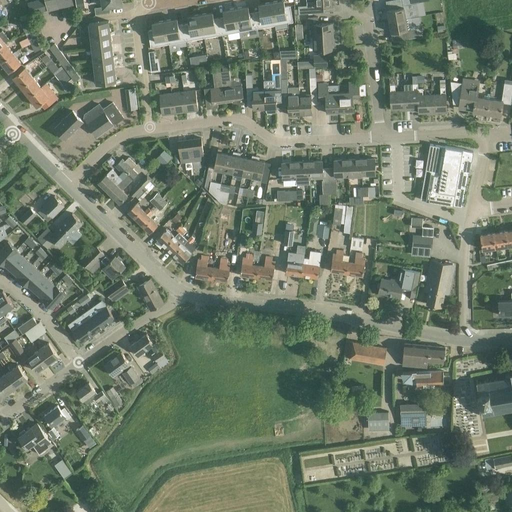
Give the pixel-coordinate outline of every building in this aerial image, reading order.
[(30,14),(56,8),(74,5),(72,0),(36,0),(27,2),(30,14)] [(120,0),(102,0),(103,6),(94,8),(96,15),(110,12),(109,6),(121,4),(120,0)] [(283,7),(282,0),(271,2),(275,25),(276,25),(276,31),(289,29),(288,23),(293,22),(290,5),(283,7)] [(331,0),(314,0),(315,1),(306,2),(306,5),(298,6),(298,9),(294,9),(294,14),(312,13),(312,7),(332,6),(331,0)] [(395,0),(397,8),(387,10),(389,21),(406,18),(419,16),(417,3),(420,2),(419,2),(428,0),(395,0)] [(275,25),(271,2),(260,4),(261,11),(254,12),(257,28),(275,25)] [(257,28),(254,12),(247,13),(246,6),(236,8),(240,32),(239,32),(240,39),(258,36),(257,28)] [(219,18),(222,35),(239,32),(240,32),(236,8),(225,10),(226,17),(219,18)] [(200,14),(204,38),(222,35),(219,18),(212,19),(211,13),(200,14)] [(204,38),(200,14),(189,16),(191,23),(184,24),(186,41),(204,38)] [(421,26),(419,16),(406,18),(389,21),(391,32),(401,30),(403,39),(423,36),(421,26)] [(313,37),(333,36),(332,23),(318,24),(318,17),(308,17),(308,25),(312,25),(313,37)] [(165,21),(169,44),(186,41),(184,24),(177,25),(175,19),(165,21)] [(90,36),(110,33),(109,21),(89,23),(90,36)] [(169,44),(165,21),(154,22),(155,29),(148,30),(151,47),(169,44)] [(25,33),(32,30),(27,22),(21,25),(25,33)] [(0,47),(10,39),(2,30),(0,31),(0,47)] [(30,43),(36,40),(32,30),(25,33),(30,43)] [(92,48),(111,45),(110,33),(90,36),(92,48)] [(333,36),(313,37),(314,51),(333,49),(333,36)] [(0,47),(0,60),(1,62),(13,52),(5,43),(10,39),(0,47)] [(36,40),(30,43),(34,52),(41,49),(36,40)] [(111,45),(92,48),(93,60),(113,57),(111,45)] [(9,72),(21,62),(16,57),(20,54),(17,49),(13,52),(1,62),(9,72)] [(47,66),(53,61),(47,54),(46,54),(45,52),(39,56),(36,58),(39,61),(41,58),(47,66)] [(297,60),(298,67),(327,66),(327,54),(313,54),(313,60),(297,60)] [(113,57),(93,60),(94,72),(114,69),(113,57)] [(55,75),(63,69),(61,66),(58,68),(53,61),(47,66),(55,75)] [(220,71),(225,102),(232,101),(233,105),(244,104),(241,84),(231,85),(228,64),(222,65),(222,71),(220,71)] [(21,87),(33,77),(25,67),(13,77),(21,87)] [(73,80),(71,78),(71,79),(63,69),(55,75),(63,85),(61,86),(66,92),(75,85),(72,81),(73,80)] [(114,69),(94,72),(96,84),(110,82),(110,83),(116,82),(114,69)] [(225,102),(220,71),(212,72),(214,87),(204,88),(207,109),(218,107),(217,103),(225,102)] [(281,74),(281,89),(288,88),(288,104),(289,115),(296,115),(300,115),(299,95),(299,86),(288,87),(287,74),(285,72),(281,72),(281,74)] [(252,75),(246,75),(246,77),(247,89),(248,89),(249,97),(253,97),(253,110),(265,109),(264,90),(253,90),(252,76),(252,75)] [(33,77),(21,87),(29,97),(46,82),(40,87),(33,77)] [(396,77),(389,77),(389,85),(390,85),(395,85),(397,85),(396,77)] [(463,77),(459,104),(473,107),(473,111),(487,113),(489,98),(477,96),(480,80),(463,77)] [(432,95),(432,112),(446,112),(446,94),(445,94),(445,79),(439,79),(440,94),(432,95)] [(489,98),(487,113),(501,116),(503,103),(511,104),(511,95),(511,80),(505,79),(502,100),(489,98)] [(274,80),(263,80),(264,90),(265,109),(266,109),(266,111),(267,112),(275,112),(276,110),(276,109),(276,105),(282,104),(281,90),(276,91),(275,89),(275,84),(275,80),(274,80)] [(45,108),(58,97),(46,82),(29,97),(37,106),(41,103),(45,108)] [(339,113),(338,92),(329,93),(328,82),(317,83),(318,99),(326,99),(326,113),(339,113)] [(339,113),(353,112),(352,97),(359,97),(358,82),(348,82),(348,92),(338,92),(339,113)] [(419,113),(418,83),(412,84),(413,91),(404,91),(405,108),(418,108),(418,113),(419,113)] [(432,112),(432,95),(423,95),(422,83),(418,83),(419,113),(432,112)] [(405,108),(404,91),(395,92),(395,85),(390,85),(391,109),(405,108)] [(196,90),(183,92),(186,111),(198,110),(196,90)] [(183,92),(171,93),(174,113),(186,111),(183,92)] [(174,113),(171,93),(159,95),(162,114),(174,113)] [(311,94),(299,95),(300,115),(311,114),(311,94)] [(123,117),(112,103),(103,110),(99,104),(83,115),(98,136),(123,117)] [(65,139),(83,122),(72,111),(54,128),(65,139)] [(201,138),(190,139),(192,161),(204,160),(201,138)] [(192,161),(190,139),(178,141),(181,163),(192,161)] [(426,153),(437,154),(429,201),(462,207),(468,172),(470,172),(473,151),(463,150),(463,149),(445,146),(445,147),(428,144),(426,153)] [(217,152),(214,168),(208,167),(205,182),(204,186),(217,198),(220,185),(221,183),(211,181),(213,169),(223,171),(227,154),(221,152),(221,149),(218,148),(217,152)] [(163,166),(171,157),(164,150),(156,158),(163,166)] [(227,154),(223,171),(233,173),(237,152),(233,151),(232,155),(227,154)] [(237,152),(233,173),(242,174),(246,157),(240,156),(241,153),(237,152)] [(246,157),(242,174),(251,176),(256,156),(252,155),(251,159),(246,157)] [(132,169),(136,164),(129,156),(124,161),(122,159),(115,166),(121,173),(118,175),(112,169),(106,174),(98,182),(109,193),(117,185),(118,183),(132,169)] [(256,156),(251,176),(261,178),(265,161),(259,160),(260,157),(256,156)] [(374,158),(361,159),(362,175),(375,175),(374,158)] [(348,159),(334,160),(334,167),(335,177),(348,176),(348,159)] [(361,159),(348,159),(348,176),(362,175),(361,159)] [(310,161),(296,162),(297,178),(310,178),(310,161)] [(323,161),(310,161),(310,178),(323,177),(324,177),(324,167),(323,161)] [(296,162),(282,162),(283,179),(297,178),(296,162)] [(132,169),(125,177),(130,181),(138,174),(132,169)] [(134,197),(152,178),(147,174),(129,192),(134,197)] [(117,185),(109,193),(120,203),(127,195),(122,189),(130,181),(125,177),(118,183),(117,185)] [(152,178),(134,197),(135,196),(140,201),(149,191),(155,185),(150,180),(152,179),(152,178)] [(283,179),(276,179),(277,190),(277,200),(298,199),(298,190),(285,191),(285,190),(284,190),(283,179)] [(229,187),(220,185),(217,198),(221,202),(226,203),(229,192),(230,188),(229,187)] [(230,185),(229,187),(230,188),(229,192),(238,194),(239,187),(230,185)] [(368,187),(362,187),(363,196),(369,196),(369,197),(375,197),(374,186),(368,187)] [(239,187),(238,194),(247,196),(249,189),(239,187)] [(353,196),(354,204),(363,204),(363,196),(362,187),(356,187),(357,196),(353,196)] [(28,188),(18,198),(28,209),(39,199),(28,188)] [(155,205),(162,197),(157,192),(150,200),(155,205)] [(55,195),(43,207),(38,212),(39,213),(36,215),(41,220),(44,217),(48,221),(64,205),(55,195)] [(162,197),(155,205),(159,210),(167,202),(162,197)] [(139,221),(150,210),(148,207),(144,211),(136,203),(128,211),(139,221)] [(335,204),(332,223),(341,225),(341,223),(344,223),(344,225),(351,226),(353,205),(346,205),(335,204)] [(263,209),(257,208),(255,220),(262,221),(263,209)] [(30,210),(21,219),(26,224),(36,215),(30,210)] [(150,210),(139,221),(149,232),(157,224),(149,216),(153,212),(150,210)] [(60,246),(82,223),(72,213),(53,233),(48,228),(38,238),(46,247),(53,240),(60,246)] [(423,228),(423,218),(412,217),(411,227),(423,228)] [(329,239),(330,226),(319,225),(318,237),(329,239)] [(183,227),(179,232),(175,236),(165,247),(173,255),(187,240),(182,235),(186,231),(183,227)] [(165,247),(175,236),(166,228),(156,238),(165,247)] [(285,229),(283,244),(292,245),(294,230),(285,229)] [(506,231),(493,232),(496,248),(508,246),(506,231)] [(496,248),(493,232),(481,234),(483,250),(496,248)] [(413,234),(412,247),(432,248),(433,236),(413,234)] [(352,236),(350,248),(363,249),(364,238),(352,236)] [(187,240),(173,255),(181,263),(191,253),(183,245),(187,240)] [(0,260),(3,263),(16,249),(8,241),(0,249),(0,260)] [(110,260),(104,254),(96,245),(81,261),(86,267),(92,273),(104,262),(106,264),(102,269),(112,279),(117,273),(121,277),(125,274),(121,270),(125,266),(115,256),(110,260)] [(39,256),(44,251),(40,247),(35,252),(39,256)] [(12,270),(24,257),(16,250),(17,249),(16,249),(3,263),(4,264),(5,263),(12,270)] [(303,264),(301,275),(318,277),(321,252),(311,250),(309,265),(303,264)] [(347,273),(348,262),(342,261),(343,251),(337,250),(336,254),(333,253),(330,271),(347,273)] [(44,251),(39,256),(43,260),(48,255),(44,251)] [(288,251),(285,273),(301,275),(303,264),(304,254),(288,251)] [(348,262),(347,273),(363,276),(365,258),(362,257),(362,253),(355,252),(354,263),(348,262)] [(256,277),(258,266),(252,265),(253,254),(246,254),(246,257),(243,257),(240,275),(256,277)] [(211,279),(213,267),(207,266),(208,256),(201,255),(201,259),(198,259),(195,277),(211,279)] [(264,266),(258,266),(256,277),(273,279),(275,262),(272,261),(272,257),(265,256),(264,266)] [(20,277),(32,264),(24,257),(12,270),(20,277)] [(219,268),(213,267),(211,279),(227,281),(230,263),(227,263),(228,259),(221,258),(219,268)] [(449,293),(454,271),(450,271),(452,263),(431,259),(424,291),(429,292),(426,304),(441,307),(445,292),(449,293)] [(499,267),(511,265),(510,259),(498,262),(499,267)] [(54,271),(59,266),(56,262),(51,267),(54,271)] [(29,284),(40,271),(32,264),(20,277),(21,278),(20,278),(27,285),(28,284),(29,284)] [(59,266),(54,271),(58,275),(63,270),(59,266)] [(416,290),(420,271),(400,267),(400,269),(399,276),(398,276),(397,280),(390,278),(390,279),(381,278),(380,283),(378,282),(377,287),(379,287),(377,294),(388,296),(388,294),(391,295),(400,297),(401,292),(406,293),(405,295),(406,295),(415,297),(416,290)] [(37,291),(48,279),(40,271),(29,284),(37,291)] [(70,285),(73,282),(66,274),(63,277),(70,285)] [(130,290),(121,278),(105,290),(114,302),(130,290)] [(44,300),(57,285),(56,284),(56,285),(48,279),(37,291),(44,298),(43,299),(44,300)] [(150,279),(138,286),(151,310),(163,303),(150,279)] [(53,307),(66,292),(57,285),(44,300),(53,307)] [(13,305),(3,290),(0,292),(0,309),(3,313),(13,305)] [(511,292),(511,300),(498,301),(499,315),(511,314),(511,292)] [(106,306),(102,300),(90,308),(104,327),(115,319),(106,306)] [(71,314),(75,310),(72,305),(67,309),(71,314)] [(92,335),(93,335),(104,327),(90,308),(79,316),(92,335)] [(81,343),(92,335),(79,316),(68,324),(72,330),(72,331),(81,343)] [(23,333),(37,323),(32,317),(18,327),(23,333)] [(32,342),(46,331),(40,322),(25,332),(32,342)] [(143,351),(150,346),(154,352),(151,354),(157,361),(148,368),(152,373),(169,360),(156,342),(154,344),(146,333),(130,345),(138,355),(140,356),(141,356),(144,354),(145,353),(143,351)] [(48,364),(38,350),(28,357),(23,350),(24,350),(21,345),(26,341),(23,337),(18,341),(16,338),(9,343),(23,363),(28,359),(37,371),(48,364)] [(383,364),(387,348),(347,340),(344,356),(349,357),(349,358),(383,364)] [(445,346),(404,342),(402,366),(427,368),(427,361),(444,363),(445,346)] [(38,350),(48,364),(58,356),(49,343),(38,350)] [(143,381),(131,365),(121,352),(105,364),(114,377),(122,371),(122,372),(130,383),(131,383),(134,387),(143,381)] [(7,372),(17,386),(27,378),(18,365),(7,372)] [(416,372),(416,370),(412,370),(402,372),(405,380),(412,381),(412,377),(416,377),(417,386),(432,386),(444,386),(443,371),(416,372)] [(17,386),(7,372),(0,377),(0,383),(7,393),(17,386)] [(505,377),(476,382),(478,392),(482,415),(511,410),(511,372),(505,374),(505,377)] [(97,394),(95,391),(89,382),(77,391),(86,404),(94,398),(96,400),(97,400),(97,401),(106,414),(110,411),(104,403),(109,400),(102,390),(97,394)] [(117,392),(109,397),(116,406),(123,402),(117,392)] [(426,403),(400,403),(401,426),(426,425),(426,403)] [(64,407),(61,409),(58,405),(44,415),(52,426),(65,416),(67,419),(71,416),(64,407)] [(389,411),(367,412),(368,430),(389,430),(389,411)] [(52,445),(37,424),(31,428),(31,427),(19,436),(27,448),(32,444),(39,454),(49,446),(50,447),(52,445)] [(83,424),(76,429),(83,440),(84,439),(90,448),(97,443),(83,424)] [(54,427),(50,430),(55,437),(59,434),(54,427)] [(50,455),(60,472),(69,466),(60,450),(50,455)] [(511,454),(493,458),(495,468),(511,464),(511,454)] [(511,482),(501,485),(506,506),(511,504),(511,482)]
